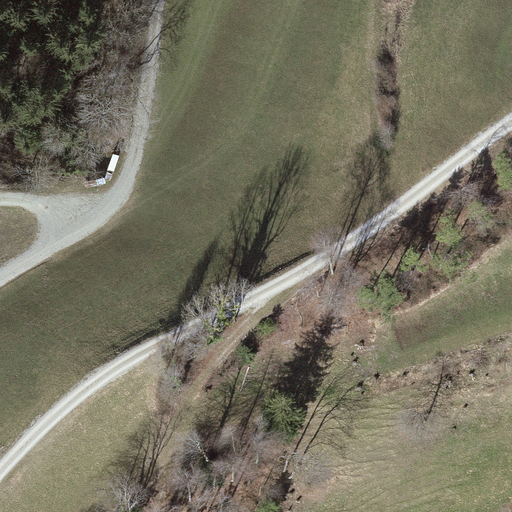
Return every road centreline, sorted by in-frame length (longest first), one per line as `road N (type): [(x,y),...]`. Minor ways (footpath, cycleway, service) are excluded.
road 1 (track): [(511,126),(313,273),(171,340),(85,393),(0,475)]
road 2 (track): [(154,0),(129,163),(108,199),(0,273)]
